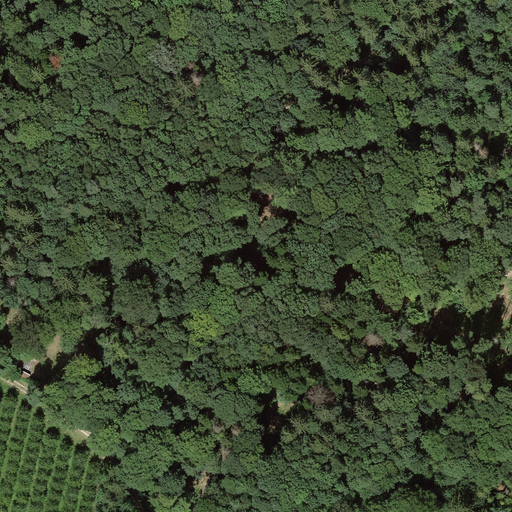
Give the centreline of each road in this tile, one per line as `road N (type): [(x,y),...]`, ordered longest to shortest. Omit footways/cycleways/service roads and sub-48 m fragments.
road 1 (track): [(0,165),(18,148),(278,115),(344,82),(459,0)]
road 2 (track): [(0,374),(99,441),(145,511)]
